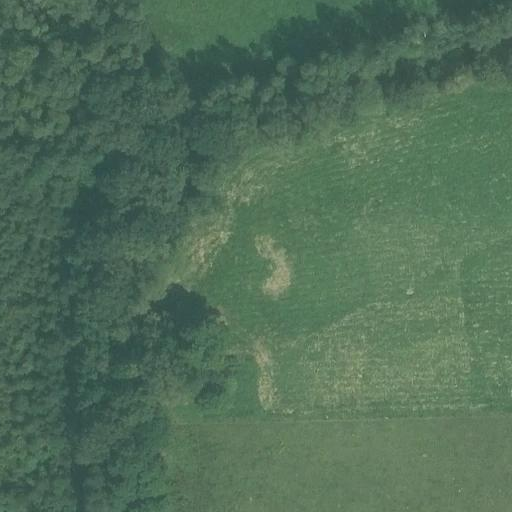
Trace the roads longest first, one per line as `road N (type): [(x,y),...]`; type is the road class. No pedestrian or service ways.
road 1 (track): [(166,146),(511,52)]
road 2 (track): [(166,146),(111,87),(119,0)]
